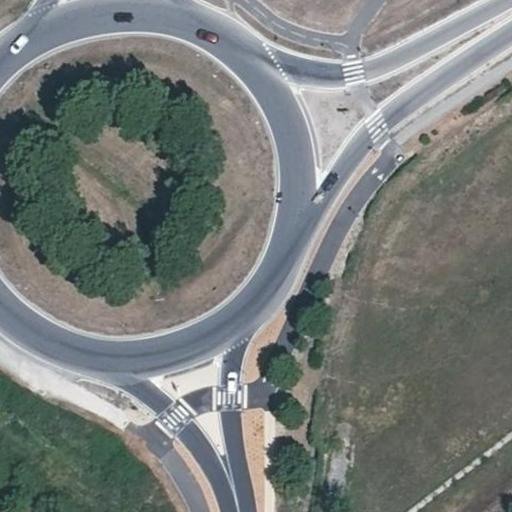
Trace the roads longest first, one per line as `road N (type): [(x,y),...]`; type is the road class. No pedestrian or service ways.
road 1 (primary): [(290,250),(389,119),(511,32)]
road 2 (primary): [(511,8),(354,77),(291,75),(254,62)]
road 3 (tertiary): [(76,351),(193,438),(233,511)]
road 4 (tertiary): [(244,511),(229,393),(232,355),(250,309)]
road 5 (primary): [(290,250),(303,171),(279,94),(254,62)]
road 6 (primary): [(76,351),(123,359),(169,354),(213,337),(250,309)]
road 7 (primary): [(188,19),(100,10),(18,46)]
